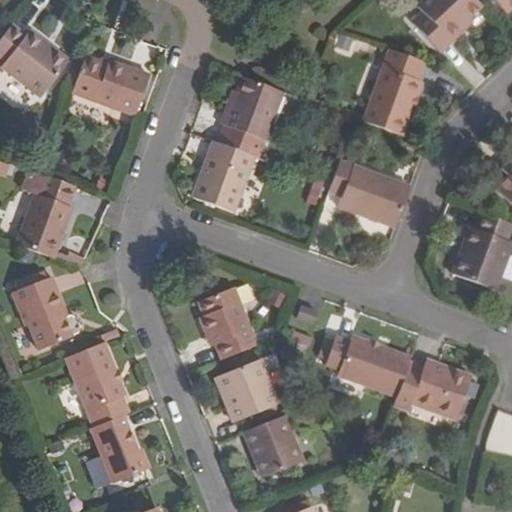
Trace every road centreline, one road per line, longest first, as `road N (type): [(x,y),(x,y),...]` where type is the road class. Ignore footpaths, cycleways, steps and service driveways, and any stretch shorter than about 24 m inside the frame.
road 1 (residential): [(135,217),(128,290),(216,511)]
road 2 (residential): [(377,297),(440,147),(511,74)]
road 3 (residential): [(135,217),(377,297)]
road 4 (residential): [(193,0),(195,52),(135,217)]
road 5 (residential): [(377,297),(511,350)]
